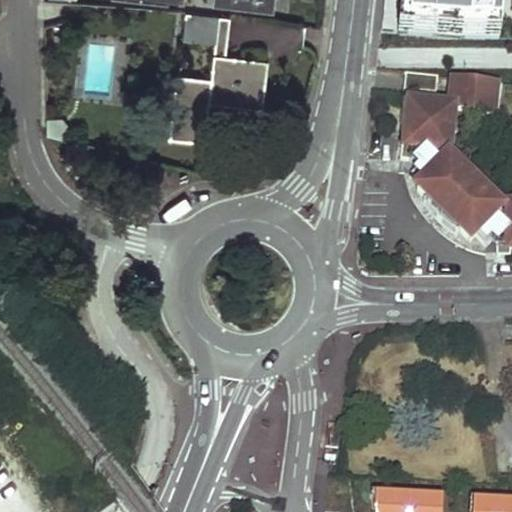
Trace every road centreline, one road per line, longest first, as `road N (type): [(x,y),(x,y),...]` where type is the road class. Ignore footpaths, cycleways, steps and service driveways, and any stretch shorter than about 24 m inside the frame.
road 1 (secondary): [(263,220),(208,229),(185,256),(178,298),(198,336)]
road 2 (residential): [(294,511),(302,402),(288,343)]
road 3 (secondary): [(311,262),(333,210),(338,122)]
road 4 (secondary): [(338,122),(298,189),(263,220)]
road 5 (secondary): [(338,122),(353,0)]
road 6 (secondary): [(198,336),(208,389),(206,457)]
road 7 (secondary): [(206,457),(267,353)]
